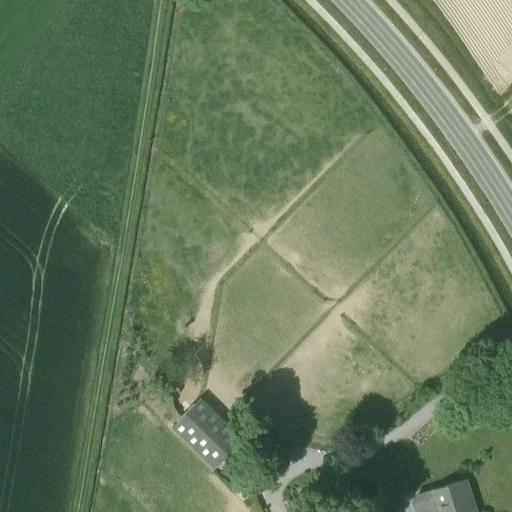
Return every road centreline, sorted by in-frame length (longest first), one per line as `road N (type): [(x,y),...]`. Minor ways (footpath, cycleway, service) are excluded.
road 1 (track): [(158,0),(106,354),(68,511)]
road 2 (secondary): [(511,218),(421,87),(347,0)]
